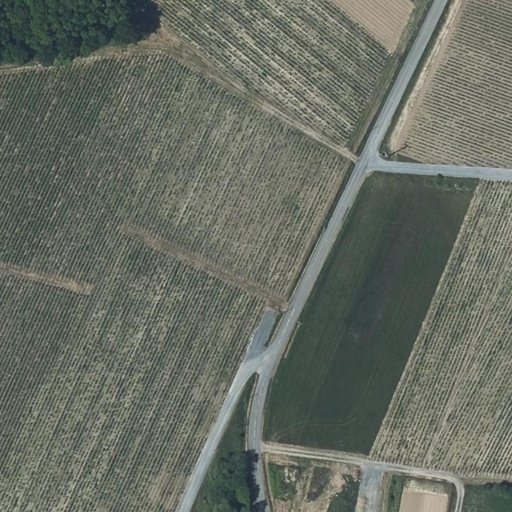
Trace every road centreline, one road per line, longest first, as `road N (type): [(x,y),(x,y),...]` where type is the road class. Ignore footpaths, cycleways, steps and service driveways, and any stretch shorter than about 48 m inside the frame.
road 1 (tertiary): [(262,511),(254,435),(265,376),(443,0)]
road 2 (track): [(149,0),(188,60),(364,164)]
road 3 (track): [(254,449),(511,484)]
road 4 (track): [(272,361),(251,358),(186,511)]
road 5 (track): [(511,176),(364,164)]
